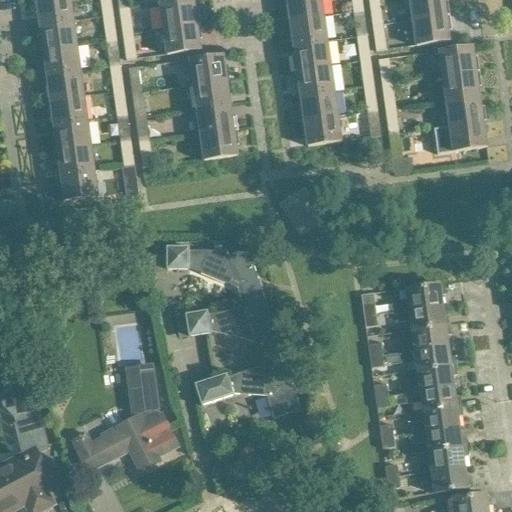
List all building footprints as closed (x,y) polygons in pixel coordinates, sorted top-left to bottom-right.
[(73,23),(69,0),(56,0),(37,3),(40,28),(73,23)] [(114,17),(111,0),(100,0),(103,19),(114,17)] [(130,10),(128,0),(117,0),(119,11),(130,10)] [(324,18),(321,0),(287,0),(291,22),(324,18)] [(364,12),(362,0),(351,0),(353,14),(364,12)] [(446,17),(444,0),(409,0),(413,22),(446,17)] [(197,26),(194,1),(161,6),(164,30),(197,26)] [(383,26),(380,1),(369,3),(373,28),(383,26)] [(133,34),(130,10),(119,11),(123,36),(133,34)] [(368,37),(364,12),(353,14),(357,39),(368,37)] [(117,42),(114,17),(103,19),(107,44),(117,42)] [(450,44),(446,17),(413,22),(416,48),(450,44)] [(328,43),(324,18),(291,22),(294,47),(328,43)] [(77,48),(73,23),(40,28),(44,53),(77,48)] [(201,52),(197,26),(164,30),(168,57),(201,52)] [(387,52),(383,26),(373,28),(376,54),(387,52)] [(137,60),(133,34),(123,36),(126,62),(137,60)] [(371,62),(368,37),(357,39),(360,63),(371,62)] [(121,67),(117,42),(107,44),(110,68),(121,67)] [(331,68),(328,43),(294,47),(298,72),(331,68)] [(80,73),(77,48),(44,53),(47,77),(80,73)] [(476,74),(473,48),(440,53),(443,78),(476,74)] [(227,82),(223,57),(190,62),(194,87),(227,82)] [(379,62),(382,86),(393,85),(389,60),(379,62)] [(375,87),(371,62),(360,63),(364,89),(375,87)] [(124,92),(121,67),(110,68),(114,93),(124,92)] [(335,93),(331,68),(298,72),(301,97),(335,93)] [(129,70),(132,95),(143,94),(139,69),(129,70)] [(84,98),(80,73),(47,77),(51,102),(84,98)] [(480,99),(476,74),(443,78),(446,103),(480,99)] [(230,107),(227,82),(194,87),(197,111),(230,107)] [(396,110),(393,85),(382,86),(385,111),(396,110)] [(378,112),(375,87),(364,89),(367,114),(378,112)] [(128,117),(124,92),(114,93),(117,118),(128,117)] [(143,94),(132,95),(136,120),(146,119),(145,111),(151,110),(149,93),(143,94)] [(338,117),(335,93),(301,97),(305,122),(338,117)] [(88,123),(84,98),(51,102),(54,127),(88,123)] [(483,124),(480,99),(446,103),(450,128),(483,124)] [(234,132),(230,107),(197,111),(201,137),(234,132)] [(397,116),(396,110),(385,111),(389,136),(399,135),(399,134),(409,132),(407,114),(397,116)] [(381,137),(378,112),(367,114),(371,139),(381,137)] [(131,142),(128,117),(117,118),(121,144),(131,142)] [(342,143),(338,117),(305,122),(308,148),(342,143)] [(150,144),(146,119),(136,120),(140,145),(150,144)] [(91,148),(88,123),(54,127),(58,153),(91,148)] [(487,150),(483,124),(450,128),(434,131),(437,156),(487,150)] [(237,158),(234,132),(201,137),(204,162),(237,158)] [(403,161),(399,135),(389,136),(392,162),(403,161)] [(135,167),(131,142),(121,144),(124,168),(135,167)] [(154,169),(150,144),(140,145),(143,170),(154,169)] [(95,173),(91,148),(58,153),(61,177),(95,173)] [(138,191),(136,172),(135,167),(124,168),(128,193),(138,191)] [(98,198),(95,173),(61,177),(65,203),(98,198)] [(248,250),(228,257),(227,254),(227,253),(189,253),(189,249),(167,249),(166,272),(189,272),(189,270),(237,290),(244,311),(266,304),(248,250)] [(445,296),(444,286),(405,291),(406,301),(394,303),(395,314),(442,307),(440,297),(445,296)] [(375,317),(372,296),(360,297),(363,319),(375,317)] [(143,297),(135,298),(138,313),(146,312),(143,297)] [(283,358),(266,304),(244,311),(208,316),(208,313),(185,316),(189,339),(211,335),(211,333),(254,344),(261,365),(283,358)] [(443,318),(442,307),(395,314),(397,325),(409,323),(411,333),(450,327),(448,318),(443,318)] [(377,328),(375,317),(363,319),(364,330),(377,328)] [(451,337),(450,327),(411,333),(412,342),(400,344),(401,355),(447,348),(446,337),(451,337)] [(379,346),(367,348),(369,359),(381,357),(379,346)] [(449,359),(447,348),(401,355),(403,365),(415,364),(416,373),(455,368),(454,358),(449,359)] [(382,369),(381,357),(369,359),(370,370),(382,369)] [(227,376),(194,386),(202,408),(234,398),(234,396),(266,398),(273,420),(279,418),(300,411),(283,358),(261,365),(262,368),(228,379),(227,376)] [(72,441),(88,474),(130,452),(140,473),(160,462),(158,458),(177,448),(158,412),(152,365),(126,369),(132,415),(141,414),(99,436),(100,438),(89,443),(84,435),(72,441)] [(457,377),(455,368),(416,373),(418,383),(405,384),(407,395),(453,388),(452,378),(457,377)] [(0,464),(0,511),(17,511),(24,509),(25,511),(45,511),(56,506),(50,495),(59,491),(40,455),(50,449),(30,378),(6,384),(1,402),(2,408),(14,419),(14,424),(13,424),(21,454),(0,464)] [(385,387),(373,388),(374,399),(386,398),(385,387)] [(455,399),(453,388),(407,395),(408,406),(421,404),(422,413),(461,408),(460,398),(455,399)] [(388,409),(386,398),(374,399),(376,411),(388,409)] [(462,418),(461,408),(422,413),(423,423),(411,425),(413,436),(459,429),(457,418),(462,418)] [(310,411),(296,415),(301,429),(315,425),(310,411)] [(390,427),(378,428),(380,440),(392,438),(390,427)] [(460,440),(459,429),(413,436),(414,446),(426,445),(428,454),(467,448),(465,439),(460,440)] [(393,449),(392,438),(380,440),(381,451),(393,449)] [(468,458),(467,448),(428,454),(429,463),(417,465),(418,476),(464,469),(463,458),(468,458)] [(396,467),(384,469),(385,480),(398,479),(396,467)] [(466,480),(464,469),(418,476),(420,487),(432,485),(434,495),(472,490),(471,479),(466,480)] [(399,490),(398,479),(385,480),(387,491),(399,490)] [(492,506),(490,495),(451,501),(453,511),(446,511),(487,511),(487,506),(492,506)]
